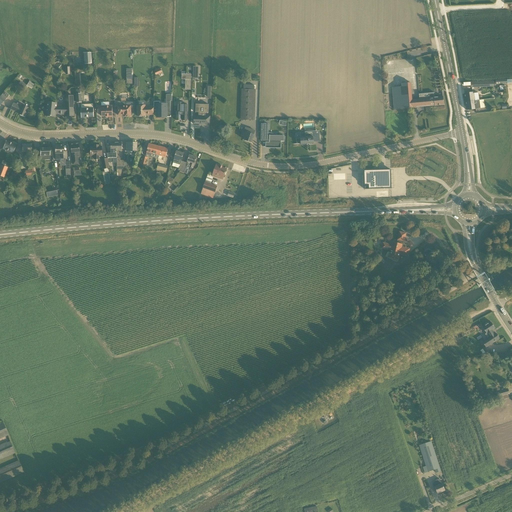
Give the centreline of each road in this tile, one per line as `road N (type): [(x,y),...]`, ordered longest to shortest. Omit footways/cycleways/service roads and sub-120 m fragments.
road 1 (unclassified): [(0,501),(129,463),(479,274)]
road 2 (tertiary): [(462,131),(277,166),(163,135),(50,136),(0,123)]
road 3 (track): [(116,511),(497,305)]
road 4 (primary): [(0,235),(381,211)]
road 5 (secondary): [(462,131),(434,0)]
